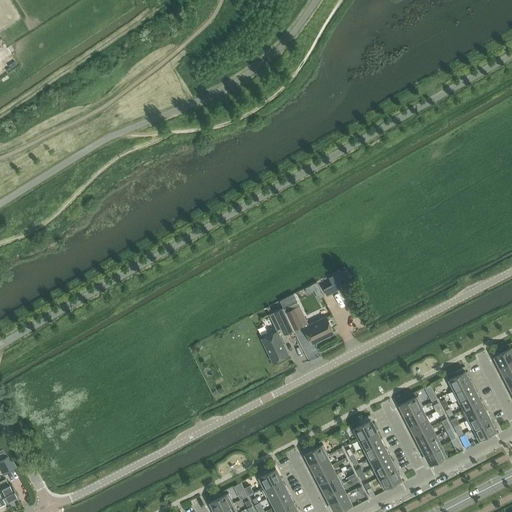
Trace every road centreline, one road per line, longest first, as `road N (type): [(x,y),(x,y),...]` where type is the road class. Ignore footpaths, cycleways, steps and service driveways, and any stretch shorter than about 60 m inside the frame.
road 1 (residential): [(52,507),(511,272)]
road 2 (unknown): [(0,159),(108,104),(203,28),(222,0)]
